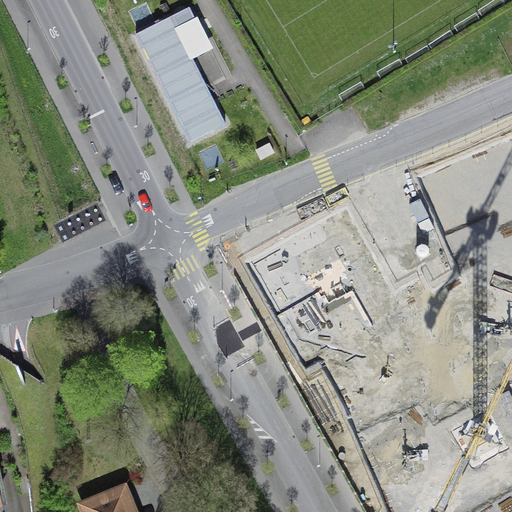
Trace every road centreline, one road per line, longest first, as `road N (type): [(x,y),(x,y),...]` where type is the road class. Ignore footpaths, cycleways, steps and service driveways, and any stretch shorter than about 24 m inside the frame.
road 1 (residential): [(171,241),(511,101)]
road 2 (residential): [(320,511),(171,241)]
road 3 (residential): [(171,241),(46,0)]
road 4 (residential): [(171,241),(0,294)]
